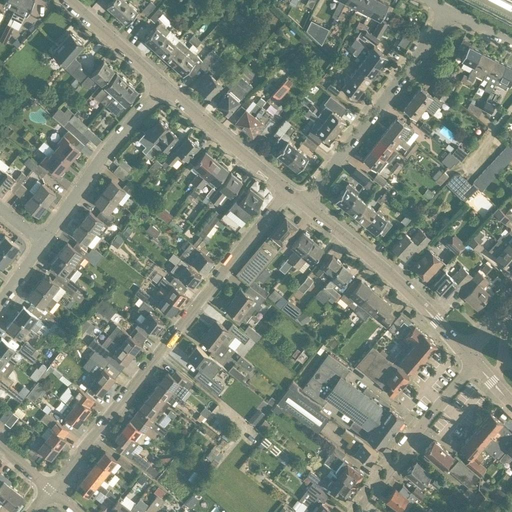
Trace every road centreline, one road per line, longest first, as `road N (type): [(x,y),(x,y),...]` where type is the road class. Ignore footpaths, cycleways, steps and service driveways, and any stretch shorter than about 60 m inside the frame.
road 1 (residential): [(49,491),(287,193)]
road 2 (residential): [(299,204),(450,14)]
road 3 (residential): [(466,351),(299,204)]
road 4 (residential): [(40,246),(165,87)]
road 5 (residential): [(360,511),(474,364)]
road 6 (residential): [(287,193),(165,87)]
road 7 (residential): [(165,87),(68,0)]
